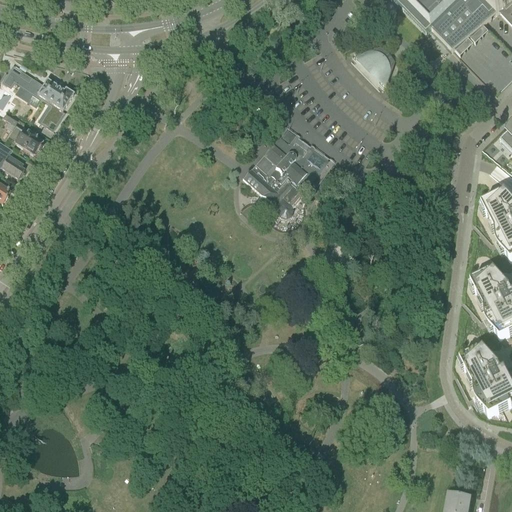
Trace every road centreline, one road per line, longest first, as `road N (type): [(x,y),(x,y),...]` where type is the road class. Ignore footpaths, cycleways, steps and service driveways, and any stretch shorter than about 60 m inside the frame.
road 1 (residential): [(0,291),(89,145)]
road 2 (secondary): [(123,30),(56,28),(0,13)]
road 3 (residential): [(463,203),(466,155),(511,100)]
